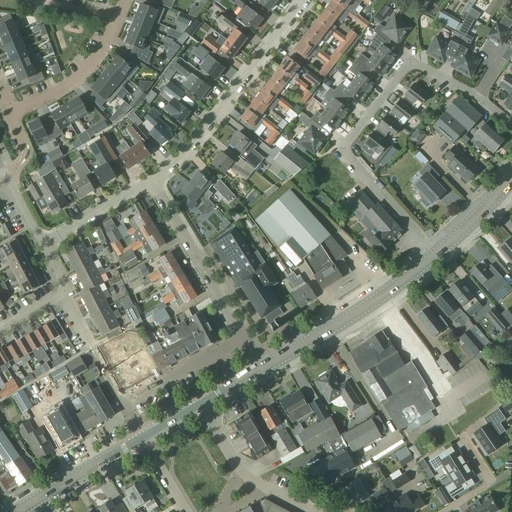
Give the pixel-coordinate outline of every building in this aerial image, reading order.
[(168,0),(152,0),(152,2),(170,9),(173,2),(168,0)] [(244,0),(229,0),(241,9),(246,1),(244,0)] [(262,0),(259,4),(269,11),(277,0),(276,0),(262,0)] [(333,0),(325,10),(336,19),(340,14),(345,18),(347,15),(351,19),(353,16),(354,17),(356,15),(355,14),(353,12),(350,10),(348,12),(344,9),(333,0)] [(333,0),(344,9),(348,12),(350,10),(353,12),(362,1),(368,4),(369,0),(333,0)] [(493,0),(485,13),(491,17),(497,9),(502,0),(493,0)] [(510,2),(506,0),(502,0),(497,9),(503,13),(510,2)] [(140,5),(136,15),(154,22),(158,24),(164,10),(158,7),(156,11),(140,5)] [(236,20),(241,24),(240,25),(247,30),(250,26),(254,30),(255,29),(255,30),(257,30),(260,26),(260,25),(259,24),(262,19),(246,6),(237,16),(238,17),(236,20)] [(325,10),(317,20),(329,29),(333,32),(331,35),(336,39),(337,36),(339,37),(340,35),(335,30),(337,28),(332,25),(336,19),(325,10)] [(443,10),(438,20),(456,30),(461,20),(443,10)] [(236,20),(224,11),(218,19),(234,32),(227,40),(239,49),(247,39),(236,30),(240,25),(241,24),(236,20)] [(180,13),(177,22),(178,22),(188,26),(194,19),(188,16),(180,13)] [(154,22),(136,15),(133,24),(150,31),(154,22)] [(353,16),(351,19),(357,23),(361,18),(356,15),(354,17),(353,16)] [(381,19),(376,15),(372,20),(377,24),(381,19)] [(0,37),(0,38),(18,31),(14,21),(12,22),(9,16),(0,20),(0,37)] [(467,16),(458,32),(464,36),(465,35),(465,36),(466,35),(468,31),(467,29),(471,21),(474,20),(467,16)] [(511,20),(505,16),(500,23),(510,29),(511,25),(511,20)] [(379,25),(373,32),(376,35),(386,41),(390,37),(398,43),(409,29),(394,18),(386,28),(384,29),(379,25)] [(309,30),(321,39),(325,43),(331,35),(333,32),(329,29),(317,20),(309,30)] [(192,23),(185,31),(191,36),(197,27),(192,23)] [(133,24),(129,33),(147,40),(150,31),(133,24)] [(497,24),(488,37),(501,46),(509,34),(511,35),(511,30),(510,32),(497,24)] [(320,49),(316,46),(321,39),(309,30),(309,31),(307,29),(303,34),(305,36),(302,40),(317,52),(315,55),(320,59),(322,56),(323,57),(325,55),(319,50),(320,49)] [(173,30),(170,37),(177,40),(182,33),(175,31),(173,30)] [(22,40),(18,31),(0,38),(4,47),(22,40)] [(85,43),(96,46),(99,34),(88,32),(85,43)] [(436,38),(427,54),(445,63),(447,61),(450,63),(461,42),(464,37),(454,32),(453,34),(453,38),(450,44),(448,44),(436,38)] [(129,33),(125,44),(134,47),(131,54),(148,64),(152,53),(147,51),(149,47),(145,45),(147,40),(129,33)] [(207,35),(202,43),(213,51),(216,48),(219,51),(231,60),(239,49),(227,40),(221,35),(216,41),(207,35)] [(337,36),(336,39),(342,43),(345,39),(340,35),(339,37),(337,36)] [(372,44),(367,50),(374,55),(389,67),(397,58),(387,50),(391,45),(386,41),(376,35),(370,42),(372,44)] [(8,56),(25,48),(22,40),(4,47),(8,56)] [(302,40),(293,51),(305,60),(306,59),(309,61),(313,56),(314,57),(315,55),(317,52),(302,40)] [(172,42),(169,49),(176,52),(179,48),(174,43),(172,42)] [(461,42),(450,63),(454,65),(453,67),(454,68),(470,76),(478,61),(466,54),(466,52),(469,47),(461,42)] [(200,45),(193,55),(204,63),(199,68),(215,80),(224,69),(214,61),(212,59),(214,56),(200,45)] [(11,64),(29,57),(25,48),(8,56),(11,64)] [(361,54),(354,63),(358,66),(369,74),(372,69),(382,76),(389,67),(374,55),(369,61),(361,54)] [(33,55),(29,57),(11,64),(15,74),(33,67),(37,65),(33,55)] [(322,56),(320,59),(326,64),(330,59),(325,55),(323,57),(322,56)] [(117,57),(110,66),(128,81),(138,69),(128,61),(126,64),(117,57)] [(287,59),(279,69),(300,85),(300,86),(302,83),(296,79),(298,76),(294,73),(299,68),(298,67),(299,64),(290,57),(288,59),(287,59)] [(179,59),(172,68),(188,80),(183,86),(200,99),(201,99),(203,101),(211,91),(208,89),(209,88),(198,80),(201,76),(179,59)] [(241,72),(245,68),(235,59),(231,63),(241,72)] [(354,63),(348,71),(352,74),(356,77),(351,83),(367,95),(375,86),(373,85),(365,79),(369,74),(358,66),(354,63)] [(110,66),(104,73),(123,88),(128,81),(110,66)] [(37,75),(33,67),(15,74),(19,83),(37,75)] [(279,69),(271,79),(283,88),(286,83),(292,88),(294,85),(298,87),(300,85),(279,69)] [(309,72),(304,78),(316,88),(321,81),(309,72)] [(116,95),(123,88),(104,73),(98,80),(116,95)] [(511,81),(505,77),(500,84),(511,92),(503,105),(511,110),(511,81)] [(271,79),(263,89),(275,98),(283,88),(271,79)] [(94,91),(89,97),(99,109),(106,101),(109,104),(116,95),(98,80),(91,89),(94,91)] [(383,81),(379,87),(386,92),(390,86),(383,81)] [(139,82),(138,89),(140,91),(141,91),(144,94),(148,89),(153,83),(139,82)] [(169,82),(162,92),(172,100),(165,110),(172,117),(181,124),(190,112),(177,103),(185,94),(169,82)] [(300,85),(298,87),(304,92),(306,89),(307,87),(302,83),(300,86),(300,85)] [(340,84),(334,92),(343,100),(346,103),(350,97),(360,105),(367,95),(351,83),(347,89),(340,84)] [(405,96),(401,100),(410,107),(416,100),(422,104),(429,95),(414,84),(405,96)] [(330,88),(323,97),(331,103),(326,109),(342,121),(349,112),(340,104),(343,100),(334,92),(330,88)] [(263,89),(255,99),(267,108),(271,103),(275,106),(277,103),(279,101),(275,98),(263,89)] [(304,92),(302,94),(308,99),(312,94),(306,89),(304,92)] [(140,91),(134,98),(140,103),(146,96),(144,94),(141,91),(140,91)] [(446,113),(433,128),(452,144),(465,129),(468,132),(481,117),(459,97),(446,112),(446,113)] [(78,98),(69,104),(79,120),(88,114),(78,98)] [(134,98),(128,105),(134,110),(140,103),(134,98)] [(255,99),(248,109),(259,118),(267,108),(255,99)] [(279,101),(277,103),(282,107),(284,105),(286,103),(281,99),(279,101)] [(391,112),(388,116),(396,123),(402,116),(408,120),(415,111),(410,107),(401,100),(400,100),(391,112)] [(125,115),(131,108),(128,105),(124,102),(110,119),(113,124),(125,115)] [(284,105),(282,107),(288,112),(292,107),(286,103),(284,105)] [(69,104),(61,109),(70,125),(79,120),(69,104)] [(301,109),(296,106),(292,111),(297,115),(301,109)] [(61,109),(51,114),(59,128),(52,132),(55,139),(63,135),(61,131),(70,125),(61,109)] [(153,109),(145,118),(155,128),(149,134),(161,145),(170,135),(164,129),(166,127),(157,118),(160,115),(153,109)] [(248,109),(240,119),(241,120),(240,122),(250,130),(251,128),(255,131),(261,123),(263,121),(259,118),(248,109)] [(317,112),(310,120),(321,128),(325,123),(334,131),(342,121),(326,109),(321,115),(317,112)] [(294,120),(298,116),(297,115),(292,111),(290,110),(288,112),(286,114),(288,115),(294,120)] [(302,114),(298,120),(307,127),(308,126),(311,129),(300,142),(314,153),(325,139),(317,133),(321,128),(310,120),(302,114)] [(377,128),(374,132),(383,139),(388,132),(394,136),(401,127),(396,123),(388,116),(387,116),(377,128)] [(263,121),(261,123),(267,127),(268,125),(271,123),(265,119),(263,121)] [(39,120),(28,125),(30,129),(29,130),(31,136),(33,135),(36,142),(38,147),(55,139),(52,132),(46,135),(39,120)] [(94,126),(99,133),(108,128),(103,121),(94,126)] [(268,125),(267,127),(272,132),(276,127),(271,123),(268,125)] [(134,124),(128,130),(136,138),(132,141),(136,147),(130,150),(139,162),(149,155),(142,144),(147,139),(134,124)] [(482,128),(474,137),(478,141),(475,144),(480,148),(482,145),(493,154),(505,140),(491,128),(486,124),(482,128)] [(424,130),(414,139),(421,147),(431,137),(424,130)] [(374,132),(360,149),(369,156),(375,148),(381,152),(388,143),(383,139),(374,132)] [(238,133),(229,143),(241,154),(239,156),(255,169),(264,159),(253,150),(257,146),(251,142),(250,143),(238,133)] [(108,134),(101,139),(113,160),(121,156),(108,134)] [(466,144),(466,143),(469,140),(465,136),(461,140),(466,144)] [(113,160),(101,139),(89,146),(101,167),(94,172),(102,185),(115,178),(107,164),(113,160)] [(139,162),(130,150),(125,142),(121,144),(120,147),(125,154),(120,158),(128,170),(139,162)] [(282,151),(274,161),(294,176),(308,164),(292,151),(295,147),(294,147),(289,142),(286,146),(282,151)] [(454,147),(445,157),(451,162),(448,165),(468,182),(479,170),(460,153),(460,152),(454,147)] [(59,149),(53,153),(57,160),(63,156),(59,149)] [(419,152),(414,157),(421,164),(422,163),(425,165),(428,162),(419,152)] [(221,153),(212,164),(223,174),(228,168),(237,175),(238,174),(246,181),(255,170),(241,159),(237,164),(229,158),(228,159),(221,153)] [(56,160),(52,163),(55,169),(60,166),(66,162),(63,156),(57,160),(56,160)] [(81,180),(71,186),(79,199),(93,190),(86,178),(91,174),(89,170),(81,159),(71,164),(81,180)] [(55,169),(52,163),(50,161),(42,165),(43,167),(41,168),(45,175),(55,169)] [(423,178),(414,186),(424,197),(420,200),(426,207),(430,203),(431,204),(444,193),(434,181),(439,176),(428,164),(419,173),(423,178)] [(56,170),(28,187),(35,200),(44,195),(49,204),(48,205),(53,214),(69,205),(62,193),(68,190),(56,170)] [(198,173),(190,183),(202,193),(208,200),(212,194),(205,189),(210,182),(198,173)] [(220,181),(213,187),(223,198),(227,202),(229,200),(234,196),(230,192),(220,181)] [(190,183),(182,194),(186,197),(182,202),(191,210),(196,204),(194,203),(198,197),(204,204),(197,210),(203,217),(214,206),(208,200),(202,193),(190,183)] [(289,191),(255,221),(295,267),(303,260),(323,290),(351,272),(343,259),(347,256),(289,191)] [(361,191),(346,205),(360,220),(365,216),(374,226),(380,232),(379,233),(388,243),(401,231),(392,221),(377,204),(375,206),(361,191)] [(9,195),(3,197),(5,203),(12,201),(9,195)] [(10,212),(17,209),(14,204),(7,207),(10,212)] [(133,228),(127,231),(129,236),(135,233),(152,222),(145,211),(129,221),(133,228)] [(130,246),(118,252),(120,255),(158,233),(152,222),(135,233),(139,241),(130,246)] [(7,223),(2,225),(8,238),(14,235),(7,223)] [(368,229),(362,235),(375,249),(380,254),(390,245),(388,243),(379,233),(380,232),(374,226),(369,231),(368,229)] [(117,229),(107,235),(113,245),(123,238),(117,229)] [(233,230),(212,243),(239,285),(238,286),(240,289),(241,288),(261,319),(264,317),(268,323),(271,329),(272,333),(273,332),(273,330),(276,327),(278,329),(279,328),(276,325),(273,320),(282,313),(279,308),(281,307),(269,289),(277,284),(257,252),(250,256),(233,230)] [(158,233),(120,255),(128,268),(138,262),(132,252),(143,245),(145,248),(144,248),(147,254),(153,251),(165,244),(158,233)] [(3,254),(0,255),(0,259),(1,261),(5,259),(23,249),(18,240),(17,237),(15,238),(9,241),(11,244),(0,250),(3,254)] [(511,240),(510,239),(499,249),(511,263),(511,240)] [(83,242),(65,251),(70,262),(93,250),(92,246),(86,249),(83,242)] [(5,259),(1,261),(3,265),(7,263),(10,268),(28,258),(23,249),(5,259)] [(267,252),(272,258),(275,256),(271,249),(267,252)] [(93,250),(70,262),(75,272),(93,263),(90,256),(95,253),(93,250)] [(150,276),(149,277),(150,280),(177,264),(170,253),(158,260),(161,266),(157,268),(159,271),(150,276)] [(12,272),(7,275),(9,279),(14,277),(33,268),(28,258),(10,268),(12,272)] [(499,260),(489,267),(499,280),(508,273),(499,260)] [(93,263),(75,272),(80,282),(104,270),(102,267),(97,269),(93,263)] [(285,274),(291,271),(288,263),(281,265),(285,274)] [(143,264),(137,267),(141,274),(143,278),(149,275),(143,264)] [(177,264),(150,280),(151,282),(162,276),(163,279),(168,276),(171,282),(183,275),(177,264)] [(479,265),(471,272),(481,284),(485,288),(497,302),(511,290),(501,279),(495,284),(489,278),(490,277),(479,265)] [(14,277),(9,279),(11,282),(13,283),(17,281),(19,286),(37,277),(33,268),(14,277)] [(104,270),(80,282),(86,292),(98,286),(104,283),(100,276),(105,273),(104,270)] [(293,273),(286,277),(296,292),(291,295),(300,308),(315,298),(307,285),(306,285),(299,276),(296,278),(293,273)] [(176,289),(171,292),(172,293),(173,296),(190,286),(183,275),(171,282),(176,289)] [(19,292),(19,294),(20,297),(24,295),(42,286),(37,277),(19,286),(21,291),(19,292)] [(459,281),(448,290),(450,292),(458,301),(456,302),(470,317),(481,307),(459,281)] [(86,292),(80,294),(85,305),(109,293),(107,290),(102,292),(98,286),(86,292)] [(172,293),(167,296),(169,298),(168,299),(170,302),(175,298),(176,300),(175,301),(179,307),(197,297),(190,286),(173,296),(172,293)] [(109,293),(85,305),(91,315),(108,306),(105,299),(110,296),(109,293)] [(445,293),(435,302),(448,317),(452,322),(459,316),(462,313),(458,308),(452,301),(447,295),(445,293)] [(108,306),(91,315),(96,325),(119,313),(117,310),(112,313),(108,306)] [(427,308),(417,316),(428,330),(433,337),(443,329),(447,326),(439,315),(435,319),(427,308)] [(494,309),(486,316),(500,333),(508,326),(506,323),(494,309)] [(163,310),(152,316),(158,327),(163,324),(170,320),(163,310)] [(174,328),(177,334),(189,356),(218,341),(202,312),(174,328)] [(119,313),(96,325),(101,336),(119,327),(116,320),(121,317),(119,313)] [(133,315),(127,318),(130,324),(131,324),(140,319),(137,313),(135,314),(133,315)] [(145,330),(140,319),(131,324),(133,329),(137,327),(138,330),(143,331),(145,330)] [(51,322),(42,327),(50,341),(59,336),(62,341),(67,338),(61,327),(55,330),(51,322)] [(152,324),(145,327),(147,332),(154,328),(152,324)] [(42,327),(33,332),(44,351),(44,352),(48,349),(45,344),(50,341),(42,327)] [(468,330),(459,338),(460,340),(464,344),(466,346),(473,354),(474,355),(475,356),(476,356),(484,348),(483,347),(469,331),(468,330)] [(33,332),(24,338),(33,352),(35,356),(44,351),(33,332)] [(144,336),(141,337),(145,344),(147,347),(158,342),(165,356),(164,356),(165,359),(166,358),(170,366),(189,356),(177,334),(170,338),(167,332),(156,338),(153,332),(144,336)] [(383,335),(350,355),(380,402),(398,431),(436,408),(431,401),(434,399),(427,388),(417,372),(411,362),(404,366),(388,339),(387,340),(383,335)] [(24,338),(16,343),(27,362),(31,359),(28,355),(33,352),(24,338)] [(158,342),(147,347),(159,371),(170,366),(166,358),(165,359),(164,356),(165,356),(158,342)] [(16,343),(7,348),(13,360),(15,362),(20,359),(24,364),(27,362),(16,343)] [(6,345),(0,348),(0,355),(8,369),(11,367),(9,362),(13,360),(7,348),(6,345)] [(57,352),(48,357),(54,368),(63,362),(60,357),(57,352)] [(447,353),(439,359),(452,375),(460,369),(447,353)] [(91,368),(97,365),(93,354),(87,356),(91,368)] [(79,357),(67,364),(74,378),(87,370),(79,357)] [(112,361),(107,364),(115,378),(120,375),(112,361)] [(46,363),(41,366),(41,367),(42,368),(45,373),(48,371),(50,370),(46,363)] [(55,370),(50,374),(55,382),(69,373),(64,365),(55,370)] [(330,372),(316,381),(329,402),(341,394),(352,412),(361,406),(350,388),(343,392),(330,372)] [(31,374),(24,378),(28,383),(34,379),(31,374)] [(91,392),(85,395),(87,399),(101,423),(115,415),(99,387),(91,392)] [(0,397),(1,399),(10,393),(7,388),(0,391),(0,397)] [(33,406),(32,403),(23,389),(13,395),(23,412),(33,406)] [(289,418),(285,421),(295,436),(298,434),(310,428),(319,422),(319,423),(330,418),(319,401),(312,405),(317,413),(313,415),(306,403),(300,392),(289,398),(288,396),(280,401),(289,418)] [(85,410),(77,414),(87,431),(101,423),(85,395),(87,399),(82,402),(85,408),(84,409),(85,410)] [(511,407),(511,404),(508,399),(500,404),(505,412),(511,407)] [(271,406),(259,413),(269,431),(273,436),(270,437),(271,438),(274,443),(282,458),(280,459),(283,464),(304,452),(301,447),(295,436),(285,421),(281,423),(271,406)] [(59,408),(45,416),(61,446),(76,437),(59,408)] [(498,409),(483,419),(487,425),(474,434),(488,455),(502,446),(491,430),(505,420),(498,409)] [(250,413),(233,423),(238,431),(239,431),(244,439),(245,438),(248,443),(246,444),(251,452),(250,452),(255,461),(272,451),(269,445),(267,442),(267,443),(266,441),(262,434),(260,435),(258,431),(260,430),(255,422),(250,413)] [(339,435),(330,418),(319,423),(310,428),(298,434),(307,452),(327,442),(331,439),(339,435)] [(380,437),(370,419),(343,435),(343,436),(342,436),(345,441),(346,440),(352,452),(380,437)] [(29,421),(18,427),(24,438),(27,437),(39,459),(53,451),(40,429),(35,432),(29,421)] [(0,428),(0,456),(11,473),(1,480),(7,489),(17,482),(19,485),(32,476),(29,472),(30,470),(22,459),(21,459),(0,428)] [(433,434),(426,438),(434,450),(440,446),(433,434)] [(351,455),(344,441),(345,441),(342,436),(341,437),(341,436),(332,441),(331,439),(327,442),(334,455),(308,469),(317,485),(335,475),(336,477),(355,467),(351,459),(349,461),(347,457),(351,455)] [(422,443),(409,450),(416,461),(428,454),(422,443)] [(448,475),(468,463),(463,455),(461,456),(458,451),(446,459),(442,453),(428,461),(435,473),(443,467),(448,475)] [(418,464),(425,476),(430,472),(423,461),(418,464)] [(472,470),(468,463),(448,475),(453,483),(444,488),(451,499),(465,490),(462,484),(474,476),(471,471),(472,470)] [(188,467),(177,472),(180,477),(190,473),(188,467)] [(390,478),(386,480),(393,491),(397,489),(410,481),(405,474),(402,476),(393,481),(390,478)] [(193,478),(185,483),(190,492),(198,487),(193,478)] [(422,484),(430,492),(436,486),(427,478),(422,484)] [(358,479),(341,489),(347,501),(354,496),(358,503),(369,497),(358,479)] [(393,491),(386,480),(381,483),(384,489),(373,495),(377,501),(393,491)] [(129,496),(123,500),(130,511),(140,511),(137,507),(153,498),(144,482),(127,492),(129,496)] [(448,501),(443,494),(438,497),(443,504),(448,501)] [(384,508),(386,511),(413,511),(415,511),(424,506),(418,496),(410,501),(406,495),(384,508)] [(489,496),(468,509),(469,511),(495,511),(498,511),(489,496)] [(244,511),(288,511),(265,500),(244,511)] [(100,510),(97,511),(126,511),(122,504),(115,508),(112,502),(107,505),(106,504),(100,507),(101,508),(100,509),(100,510)]
